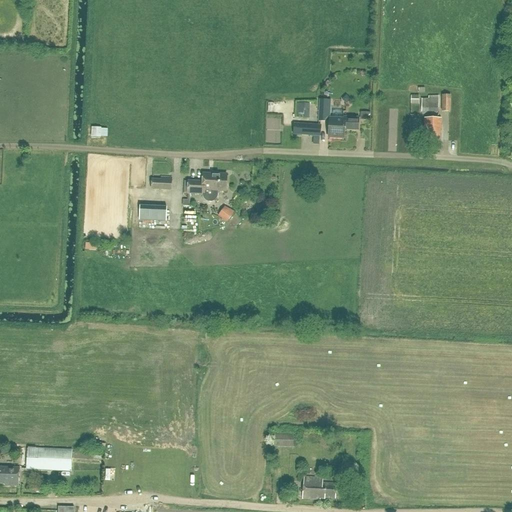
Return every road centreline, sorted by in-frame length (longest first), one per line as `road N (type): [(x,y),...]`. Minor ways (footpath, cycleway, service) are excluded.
road 1 (unclassified): [(0,146),(511,166)]
road 2 (track): [(330,511),(0,501)]
